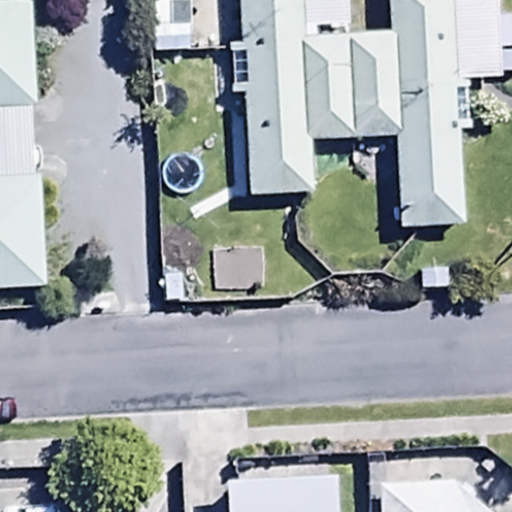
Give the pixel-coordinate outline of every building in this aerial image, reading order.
[(226,99),(241,99),(244,201),(307,199),(305,144),(392,142),(395,235),(459,233),(456,136),(467,135),(466,83),(511,77),(511,20),(497,21),(496,1),(449,2),(449,0),(385,0),(387,37),(345,38),(344,0),(235,0),(236,46),(225,47),(226,99)] [(32,7),(0,7),(0,111),(35,110),(32,7)] [(0,182),(37,182),(35,110),(0,111),(0,182)] [(37,182),(0,182),(0,295),(40,295),(37,182)] [(337,511),(337,479),(223,482),(223,511),(337,511)] [(483,511),(452,484),(374,487),(375,511),(483,511)]
